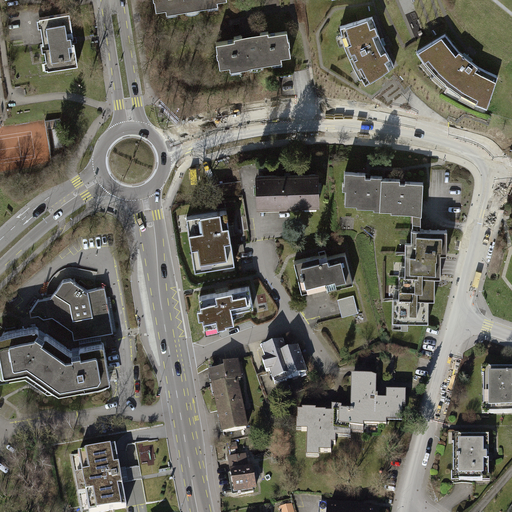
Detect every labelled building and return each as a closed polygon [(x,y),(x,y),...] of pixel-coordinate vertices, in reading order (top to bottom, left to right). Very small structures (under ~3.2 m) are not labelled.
[(226,0),(152,0),(155,14),(227,3),(226,0)] [(47,68),(78,63),(70,10),(39,15),(47,68)] [(376,16),(344,31),(367,80),(399,65),(376,16)] [(288,35),(215,45),(219,72),(292,61),(288,35)] [(447,35),(420,56),(450,88),(490,110),(498,77),(478,68),(467,59),(460,53),(447,35)] [(61,120),(44,122),(49,156),(66,153),(61,120)] [(382,176),(345,174),(343,208),(380,210),(381,181),(382,176)] [(257,176),(257,210),(318,209),(318,175),(257,176)] [(236,181),(216,184),(217,196),(238,193),(236,181)] [(379,214),(422,217),(424,183),(381,181),(380,210),(379,214)] [(226,210),(186,216),(195,269),(234,263),(226,210)] [(428,325),(428,302),(434,302),(434,279),(441,279),(441,256),(447,256),(448,232),(411,231),(411,246),(405,246),(405,278),(399,278),(399,301),(393,301),(393,325),(428,325)] [(328,292),(353,286),(345,255),(327,260),(326,256),(294,264),(302,295),(327,289),(328,292)] [(72,331),(73,340),(113,332),(104,287),(88,290),(71,278),(63,279),(51,297),(37,299),(30,310),(31,317),(39,315),(43,318),(52,317),(72,331)] [(249,287),(200,296),(201,302),(198,303),(199,312),(202,312),(205,325),(217,322),(218,325),(226,323),(226,322),(234,320),(231,310),(253,306),(249,287)] [(354,296),(338,300),(343,318),(358,314),(354,296)] [(0,381),(25,377),(48,392),(109,381),(110,379),(104,343),(102,342),(80,346),(79,348),(71,350),(47,333),(44,335),(38,331),(39,328),(36,326),(35,324),(32,325),(33,328),(0,333),(0,381)] [(263,352),(276,387),(306,376),(296,349),(286,353),(282,345),(263,352)] [(108,362),(111,376),(119,374),(116,360),(108,362)] [(211,369),(225,438),(247,434),(233,365),(211,369)] [(511,370),(484,371),(484,415),(511,415),(511,370)] [(376,380),(352,379),(351,412),(332,411),(332,414),(297,413),(297,433),(307,433),(306,459),(319,460),(319,455),(330,455),(331,447),(336,447),(336,439),(351,440),(351,436),(363,436),(363,427),(386,427),(386,424),(402,424),(403,409),(406,409),(406,394),(386,393),(386,402),(376,402),(376,380)] [(453,438),(454,483),(489,482),(488,438),(453,438)] [(115,447),(71,455),(81,511),(102,511),(127,508),(115,447)] [(229,458),(235,492),(255,488),(251,466),(247,467),(245,455),(229,458)]
